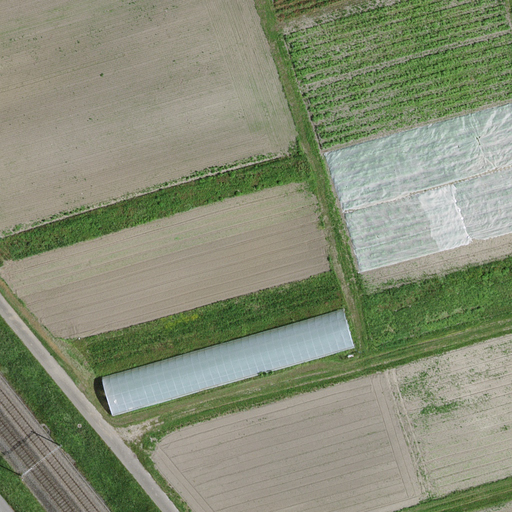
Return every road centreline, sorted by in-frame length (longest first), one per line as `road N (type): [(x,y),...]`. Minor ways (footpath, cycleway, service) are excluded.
road 1 (track): [(115,443),(161,416),(511,317)]
road 2 (unclassified): [(167,511),(0,301)]
